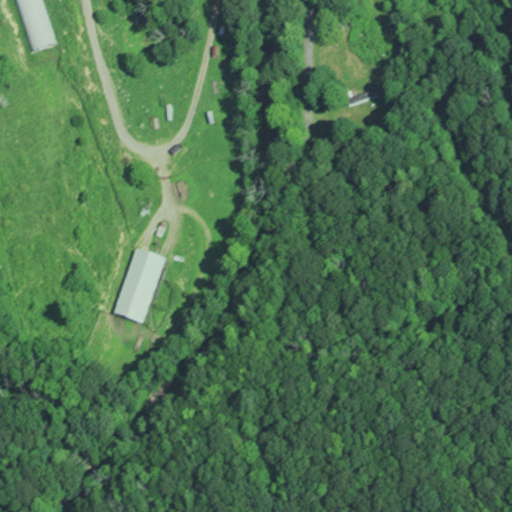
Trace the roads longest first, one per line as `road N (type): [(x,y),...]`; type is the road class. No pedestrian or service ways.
road 1 (residential): [(275,511),(288,284),(321,229),(293,0)]
road 2 (track): [(93,0),(101,80),(123,107),(167,91),(189,19),(179,0)]
